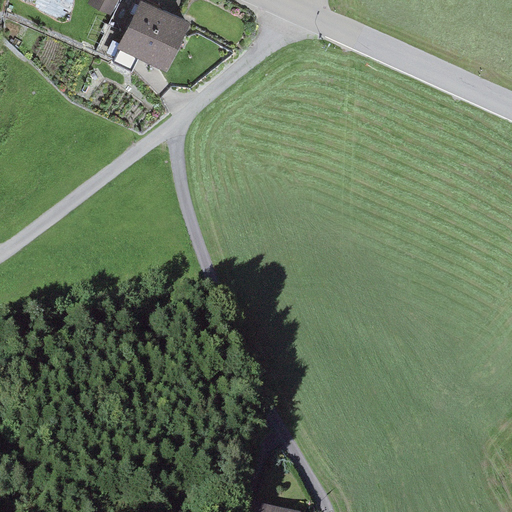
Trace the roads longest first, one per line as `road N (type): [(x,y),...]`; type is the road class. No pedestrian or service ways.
road 1 (track): [(171,122),(174,172),(208,281),(319,511)]
road 2 (track): [(0,253),(302,10)]
road 3 (tertiary): [(511,107),(278,0)]
